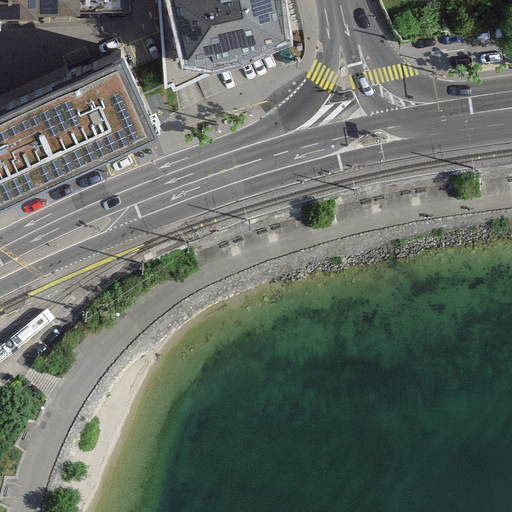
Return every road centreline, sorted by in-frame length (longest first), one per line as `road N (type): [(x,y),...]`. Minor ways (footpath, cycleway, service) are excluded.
road 1 (primary): [(256,167),(0,273)]
road 2 (primary): [(347,21),(325,77),(256,167)]
road 3 (primary): [(471,117),(387,75),(347,21)]
road 4 (primary): [(407,131),(256,167)]
road 5 (primary): [(347,21),(372,112),(407,131)]
